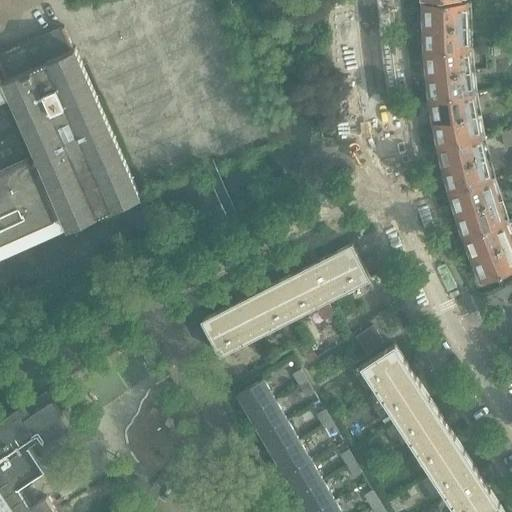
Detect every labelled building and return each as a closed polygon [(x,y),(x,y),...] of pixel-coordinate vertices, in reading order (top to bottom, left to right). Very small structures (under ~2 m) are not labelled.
[(427,18),(427,35),(424,36),(425,50),(469,48),(467,0),(423,2),(424,18),(427,18)] [(0,251),(59,225),(56,220),(66,216),(70,226),(141,195),(140,193),(76,48),(76,46),(74,47),(65,26),(0,54),(0,61),(3,69),(0,70),(0,251)] [(431,83),(428,83),(430,98),(474,92),(469,48),(425,50),(426,65),(429,65),(431,83)] [(438,129),(435,130),(438,144),(482,135),(474,92),(430,98),(432,112),(435,112),(438,129)] [(482,135),(438,144),(441,159),(445,158),(449,175),(446,176),(450,190),(492,179),(482,135)] [(462,221),(459,222),(464,236),(505,221),(492,179),(450,190),(454,205),(457,204),(462,221)] [(502,284),(503,284),(504,284),(505,284),(511,278),(511,237),(505,221),(464,236),(469,250),(472,249),(479,265),(476,266),(482,281),(497,274),(501,282),(501,283),(502,284)] [(352,242),(278,281),(295,316),(370,277),(352,242)] [(278,281),(203,319),(221,354),(295,316),(278,281)] [(329,304),(319,309),(324,319),(334,314),(329,304)] [(373,325),(357,335),(368,352),(384,341),(373,325)] [(362,365),(397,418),(430,397),(395,343),(362,365)] [(312,347),(304,352),(310,362),(318,356),(312,347)] [(293,374),(300,385),(308,380),(301,369),(293,374)] [(263,378),(239,393),(251,413),(275,399),(263,378)] [(308,380),(300,385),(306,396),(314,391),(308,380)] [(430,397),(397,418),(432,472),(465,450),(430,397)] [(57,511),(47,496),(37,503),(31,507),(18,487),(34,476),(45,469),(42,465),(43,464),(44,463),(44,462),(44,461),(44,460),(44,459),(43,458),(42,456),(40,456),(40,455),(39,455),(38,456),(37,456),(29,444),(39,438),(43,444),(71,426),(52,399),(31,413),(28,409),(24,403),(14,410),(15,410),(9,414),(8,414),(0,419),(0,511),(57,511)] [(275,399),(251,413),(263,433),(287,419),(275,399)] [(325,410),(317,414),(324,425),(332,421),(325,410)] [(299,439),(287,419),(263,433),(275,454),(299,439)] [(338,432),(332,421),(324,425),(330,436),(338,432)] [(299,439),(275,454),(287,474),(311,460),(299,439)] [(341,454),(348,465),(356,461),(349,450),(341,454)] [(465,450),(432,472),(458,511),(486,511),(500,504),(465,450)] [(311,460),(287,474),(299,494),(323,480),(311,460)] [(356,461),(348,465),(354,476),(362,472),(356,461)] [(138,478),(133,486),(146,495),(152,486),(138,478)] [(315,511),(335,500),(323,480),(299,494),(309,511),(315,511)] [(373,490),(365,495),(371,506),(379,501),(373,490)] [(399,496),(387,502),(393,511),(394,511),(405,506),(399,496)] [(342,511),(335,500),(315,511),(342,511)] [(385,511),(379,501),(371,506),(375,511),(385,511)]
